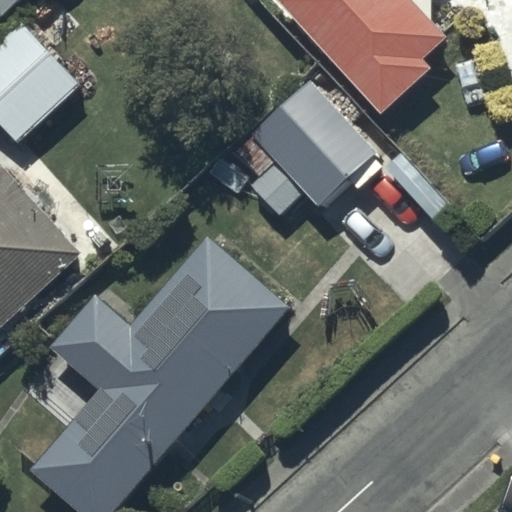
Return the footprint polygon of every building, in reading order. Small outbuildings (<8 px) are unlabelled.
[(0,0),(0,24),(10,35),(48,0),(0,0)] [(299,0),(282,17),(388,133),(436,89),(425,78),(450,54),(411,11),(423,0),(299,0)] [(0,27),(0,51),(12,41),(0,27)] [(26,39),(0,63),(0,130),(23,155),(82,100),(26,39)] [(377,166),(316,101),(244,169),(264,191),(254,201),(280,229),(306,205),(324,225),(355,197),(360,203),(386,179),(375,168),(377,166)] [(0,352),(87,278),(8,186),(0,193),(0,352)] [(135,511),(295,326),(214,256),(138,345),(102,314),(56,368),(105,409),(37,489),(63,511),(135,511)]
